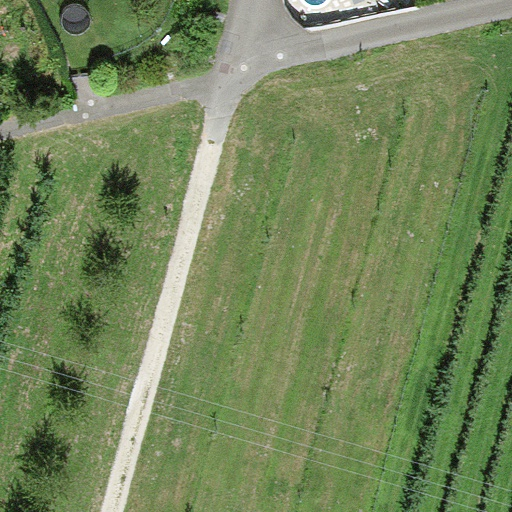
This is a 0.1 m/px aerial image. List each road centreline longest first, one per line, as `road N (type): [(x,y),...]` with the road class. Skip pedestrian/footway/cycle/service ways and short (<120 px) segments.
road 1 (track): [(228,91),(112,511)]
road 2 (residential): [(241,37),(300,47),(511,3)]
